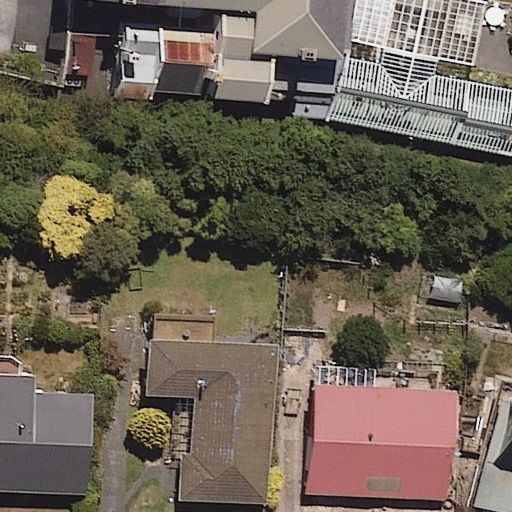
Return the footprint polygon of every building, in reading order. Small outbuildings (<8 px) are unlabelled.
[(65,0),(16,0),(14,78),(88,80),(89,30),(65,30),(65,0)] [(333,39),(328,39),(329,0),(173,0),(173,19),(116,18),(115,84),(256,87),(256,81),(332,82),(333,39)] [(476,0),(357,0),(353,31),(469,50),(476,0)] [(511,151),(511,86),(430,70),(431,51),(373,41),(369,62),(342,56),(330,116),(511,151)] [(456,263),(419,263),(419,294),(457,294),(456,263)] [(265,333),(141,331),(140,385),(186,386),(185,444),(177,444),(176,496),(263,497),(265,333)] [(364,356),(306,354),(301,489),(441,495),(446,376),(363,373),(364,356)] [(23,364),(0,362),(0,483),(78,487),(82,382),(22,380),(23,364)] [(511,382),(497,379),(471,500),(511,508),(511,382)]
